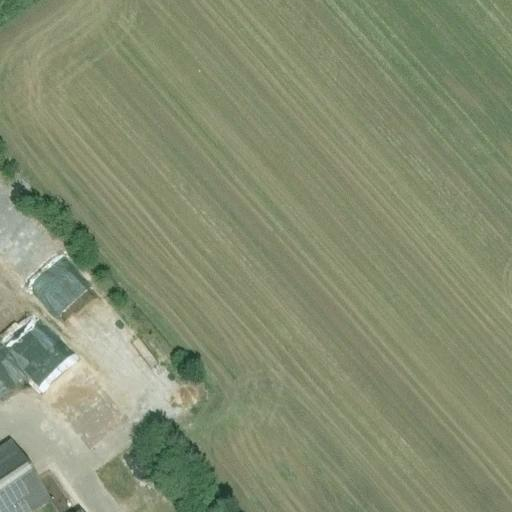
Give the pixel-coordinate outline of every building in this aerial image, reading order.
[(117,314),(83,347),(93,358),(128,324),(117,314)] [(98,353),(154,429),(188,404),(132,328),(98,353)] [(0,404),(29,381),(0,346),(0,404)] [(86,376),(51,398),(78,440),(105,423),(98,413),(106,408),(86,376)] [(20,444),(0,456),(0,511),(42,511),(57,503),(20,444)]
